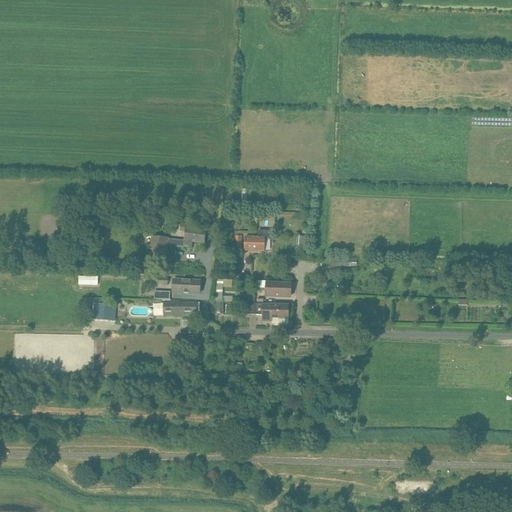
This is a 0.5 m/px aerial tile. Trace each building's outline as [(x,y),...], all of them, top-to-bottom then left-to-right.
[(241,188),(240,204),(247,204),(248,188),(241,188)] [(206,230),(196,229),(189,228),(189,225),(180,224),(180,231),(186,231),(185,241),(168,239),(168,238),(152,237),(150,261),(166,263),(167,246),(184,248),(184,244),(189,245),(189,248),(192,249),(192,242),(204,243),(206,230)] [(269,239),(270,231),(259,231),(258,238),(245,237),(245,250),(264,251),(264,239),(269,239)] [(97,279),(78,278),(78,287),(97,287),(97,279)] [(214,279),(213,302),(222,302),(222,298),(223,288),(223,279),(214,279)] [(173,292),(190,293),(200,294),(200,282),(173,280),(173,292)] [(291,295),(291,284),(266,283),(266,297),(274,297),(274,295),(291,295)] [(239,302),(239,303),(255,304),(255,296),(239,295),(239,302)] [(96,299),(96,311),(113,310),(113,306),(107,306),(107,299),(96,299)] [(163,303),(163,306),(163,316),(191,316),(191,314),(199,314),(199,303),(189,303),(182,303),(182,301),(172,300),(172,303),(163,303)] [(232,303),(232,309),(243,309),(242,311),(242,314),(256,315),(263,315),(263,318),(288,319),(289,305),(263,304),(255,304),(239,303),(236,303),(232,303)]
